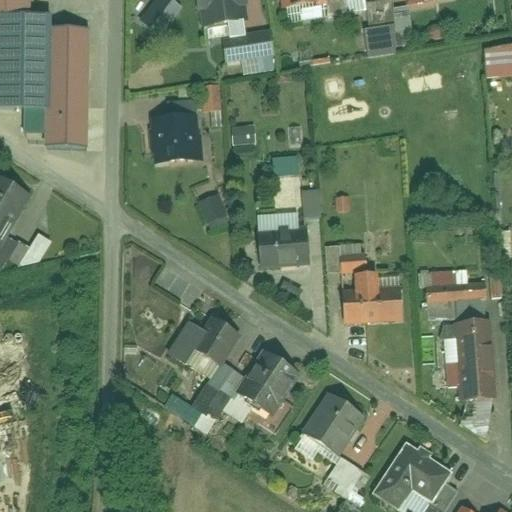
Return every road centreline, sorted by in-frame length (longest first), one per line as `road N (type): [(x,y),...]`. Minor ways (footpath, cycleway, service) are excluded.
road 1 (residential): [(511,478),(111,218)]
road 2 (residential): [(111,218),(102,511)]
road 3 (residential): [(113,0),(111,218)]
